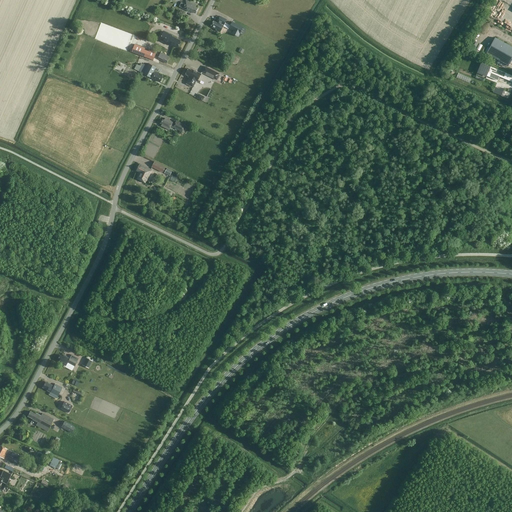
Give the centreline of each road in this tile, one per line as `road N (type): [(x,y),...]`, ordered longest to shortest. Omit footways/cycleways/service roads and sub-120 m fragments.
road 1 (unclassified): [(0,430),(15,416),(89,275),(123,172),(210,0)]
road 2 (primary): [(128,511),(209,394),(295,321),(415,277),(511,274)]
road 3 (track): [(115,195),(0,139)]
